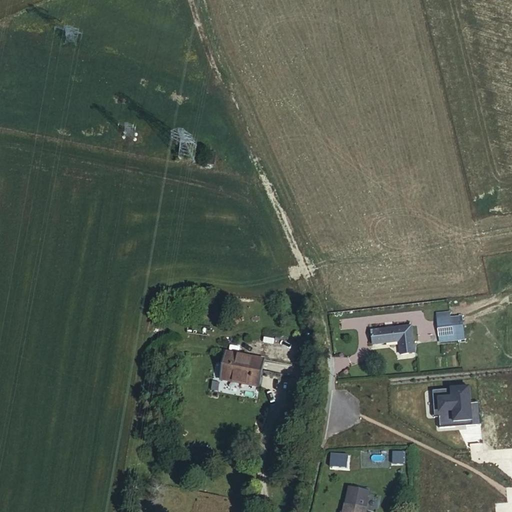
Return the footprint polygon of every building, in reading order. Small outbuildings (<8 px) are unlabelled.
[(432,316),(434,337),(447,336),(445,315),(432,316)] [(447,336),(448,342),(459,341),(457,320),(446,321),(447,336)] [(367,331),(368,344),(395,342),(396,355),(409,354),(406,327),(367,331)] [(225,352),(220,379),(258,386),(264,360),(225,352)] [(475,403),(470,404),(469,388),(432,391),(433,404),(439,403),(440,415),(438,415),(439,418),(439,429),(455,428),(454,423),(465,422),(466,427),(477,426),(475,403)] [(392,453),(392,464),(403,465),(403,453),(392,453)] [(348,456),(330,454),(329,467),(347,468),(348,456)] [(364,511),(368,491),(348,487),(343,511),(364,511)]
